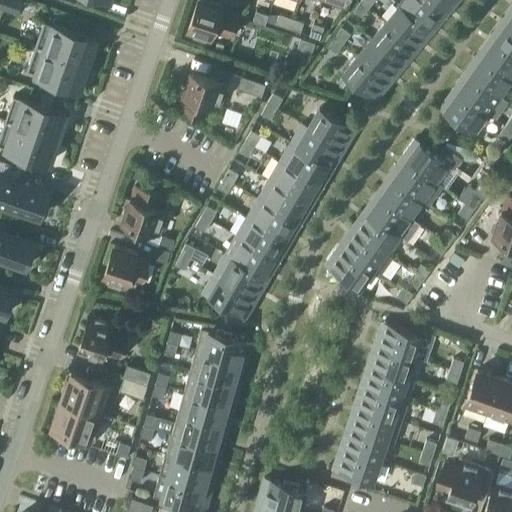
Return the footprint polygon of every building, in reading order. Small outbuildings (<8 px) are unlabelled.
[(0,0),(0,7),(18,13),(21,0),(0,0)] [(227,39),(237,10),(209,0),(197,0),(187,33),(210,41),(212,34),(227,39)] [(360,0),(359,2),(368,8),(374,0),(360,0)] [(426,0),(403,0),(399,5),(427,28),(440,12),(426,0)] [(426,0),(440,12),(450,0),(426,0)] [(368,8),(359,2),(353,11),(362,17),(368,8)] [(399,5),(385,22),(413,45),(427,28),(399,5)] [(252,21),(264,25),(268,15),(255,11),(252,21)] [(275,24),(287,28),(291,18),(279,13),(275,24)] [(291,18),(287,28),(300,32),(304,22),(291,18)] [(43,21),(35,46),(87,64),(87,63),(89,60),(91,61),(92,61),(98,44),(97,44),(94,43),(95,40),(96,39),(43,21)] [(511,24),(508,21),(495,39),(511,50),(511,24)] [(385,22),(371,38),(399,61),(413,45),(385,22)] [(309,36),(320,39),(324,26),(313,23),(309,36)] [(341,27),(334,37),(343,43),(350,33),(341,27)] [(343,43),(334,37),(327,46),(336,53),(343,43)] [(300,38),(297,48),(311,54),(315,43),(300,38)] [(371,38),(357,55),(385,78),(399,61),(371,38)] [(511,50),(495,39),(483,56),(511,77),(511,50)] [(216,43),(214,49),(221,52),(223,45),(216,43)] [(87,64),(35,46),(26,70),(79,88),(87,64)] [(385,78),(357,55),(343,72),(356,83),(360,86),(370,96),(371,95),(376,99),(390,82),(385,78)] [(483,56),(470,74),(499,95),(511,77),(483,56)] [(212,78),(226,83),(230,72),(216,67),(212,78)] [(226,84),(190,71),(178,106),(208,116),(212,105),(218,107),(226,84)] [(470,74),(457,92),(487,113),(495,119),(508,101),(499,95),(470,74)] [(237,88),(261,96),(265,84),(241,76),(237,88)] [(464,124),(472,129),(474,131),(487,113),(457,92),(452,88),(440,105),(445,109),(459,120),(462,123),(464,124)] [(273,92),(266,103),(276,108),(282,98),(273,92)] [(13,95),(5,120),(57,138),(58,137),(59,134),(61,135),(62,135),(68,119),(67,118),(65,117),(66,114),(66,113),(13,95)] [(276,108),(266,103),(260,113),(270,119),(276,108)] [(238,123),(242,111),(227,106),(223,118),(238,123)] [(302,123),(344,148),(355,130),(355,129),(350,126),(338,119),(334,116),(319,108),(308,126),(302,123)] [(57,138),(5,120),(0,133),(0,145),(49,163),(57,138)] [(302,123),(291,142),(328,164),(339,145),(344,149),(344,148),(302,123)] [(511,133),(511,130),(504,125),(497,135),(506,142),(511,133)] [(251,130),(245,140),(254,146),(260,135),(251,130)] [(433,152),(419,142),(418,142),(413,139),(401,157),(406,160),(441,186),(441,185),(435,181),(448,163),(437,155),(433,152)] [(254,146),(245,140),(239,150),(238,151),(248,156),(254,146)] [(291,142),(280,160),(317,182),(328,164),(291,142)] [(280,160),(269,179),(306,201),(317,182),(280,160)] [(406,160),(393,178),(429,203),(441,186),(406,160)] [(228,168),(223,177),(233,183),(238,173),(228,168)] [(48,191),(0,174),(0,202),(39,216),(40,212),(44,213),(50,196),(46,195),(48,191)] [(233,183),(223,177),(217,187),(227,193),(233,183)] [(393,178),(381,195),(410,216),(422,199),(428,203),(429,203),(393,178)] [(269,179),(258,198),(295,220),(306,201),(269,179)] [(133,187),(122,221),(158,234),(166,211),(159,208),(163,197),(133,187)] [(471,192),(464,202),(473,209),(481,199),(471,192)] [(381,195),(368,213),(398,234),(410,216),(381,195)] [(493,235),(511,241),(511,198),(506,197),(493,235)] [(258,198),(247,216),(284,238),(295,220),(258,198)] [(473,209),(464,202),(457,212),(466,218),(473,209)] [(207,205),(201,215),(210,221),(216,211),(207,205)] [(368,213),(356,230),(385,251),(398,234),(368,213)] [(210,221),(201,215),(195,225),(204,231),(210,221)] [(247,216),(236,235),(273,257),(284,238),(247,216)] [(446,228),(439,237),(448,244),(455,235),(446,228)] [(14,262),(26,267),(35,241),(0,229),(0,261),(12,266),(14,262)] [(343,248),(372,269),(379,274),(392,256),(385,251),(356,230),(343,248)] [(236,235),(225,254),(262,275),(273,257),(236,235)] [(448,244),(439,237),(433,246),(442,253),(448,244)] [(185,242),(180,253),(190,258),(195,247),(185,242)] [(114,244),(101,280),(125,288),(127,282),(138,286),(148,256),(114,244)] [(372,269),(343,248),(338,244),(325,262),(330,266),(341,275),(345,277),(352,282),(359,287),(372,269)] [(153,245),(149,258),(166,263),(170,251),(153,245)] [(190,258),(180,253),(174,264),(184,269),(190,258)] [(225,254),(214,272),(251,294),(262,275),(225,254)] [(511,258),(503,255),(501,263),(511,266),(511,258)] [(421,263),(414,272),(423,279),(430,270),(421,263)] [(251,294),(214,272),(202,292),(240,314),(240,313),(245,316),(246,316),(256,297),(251,294)] [(423,279),(414,272),(407,281),(417,288),(423,279)] [(14,289),(0,284),(0,312),(5,314),(14,289)] [(397,296),(406,303),(413,293),(403,287),(397,296)] [(78,348),(116,361),(127,331),(112,326),(114,320),(90,312),(78,348)] [(386,324),(379,345),(413,356),(420,335),(386,324)] [(201,327),(195,350),(246,364),(252,342),(251,342),(246,341),(246,340),(240,338),(230,336),(225,334),(223,334),(215,332),(201,327)] [(170,330),(167,341),(177,344),(181,333),(170,330)] [(177,344),(167,341),(163,353),(174,356),(177,344)] [(379,345),(372,365),(413,379),(414,379),(407,376),(413,356),(379,345)] [(195,350),(189,370),(234,383),(240,363),(245,365),(246,364),(195,350)] [(453,358),(449,368),(460,372),(463,361),(453,358)] [(122,376),(123,376),(146,384),(150,372),(127,364),(122,376)] [(372,365),(366,386),(407,400),(413,379),(372,365)] [(460,372),(449,368),(446,379),(456,382),(460,372)] [(464,405),(487,413),(499,377),(477,369),(464,405)] [(189,370),(183,391),(228,403),(234,383),(189,370)] [(158,371),(155,383),(166,386),(169,374),(158,371)] [(61,397),(60,399),(103,414),(113,387),(93,380),(92,380),(71,373),(67,384),(65,384),(60,397),(61,397)] [(146,384),(123,376),(118,390),(142,398),(147,385),(146,384)] [(487,413),(508,420),(511,408),(511,381),(499,377),(487,413)] [(166,386),(155,383),(152,394),(162,398),(166,386)] [(366,386),(359,406),(400,420),(407,400),(366,386)] [(183,391),(177,412),(222,424),(228,403),(183,391)] [(439,398),(435,410),(446,413),(450,401),(439,398)] [(103,414),(60,399),(60,401),(59,401),(55,414),(57,415),(53,426),(74,434),(94,441),(103,414)] [(359,406),(352,427),(393,441),(400,420),(359,406)] [(446,413),(435,410),(431,421),(442,425),(446,413)] [(177,412),(171,432),(217,445),(222,424),(177,412)] [(147,413),(143,425),(154,428),(157,416),(147,413)] [(154,428),(143,425),(140,436),(151,439),(154,428)] [(468,426),(464,436),(477,441),(480,430),(468,426)] [(352,427),(345,447),(379,459),(386,439),(393,442),(393,441),(352,427)] [(171,432),(165,453),(211,466),(217,445),(171,432)] [(484,448),(497,453),(500,442),(488,438),(484,448)] [(426,439),(422,450),(433,453),(436,442),(426,439)] [(120,441),(116,453),(126,456),(130,444),(120,441)] [(511,446),(500,442),(497,453),(509,457),(511,448),(511,446)] [(379,459),(345,447),(338,469),(372,480),(379,459)] [(433,453),(422,450),(418,461),(429,464),(433,453)] [(172,456),(167,476),(211,488),(205,486),(211,466),(165,453),(165,454),(172,456)] [(135,460),(133,466),(143,469),(147,458),(136,455),(135,460)] [(436,491),(470,503),(483,467),(459,459),(457,465),(446,461),(436,491)] [(143,469),(133,466),(130,478),(140,481),(143,469)] [(411,482),(422,485),(426,474),(415,471),(411,482)] [(211,488),(167,476),(161,498),(175,502),(178,502),(183,504),(199,508),(205,509),(211,488)] [(263,478),(257,500),(299,511),(305,489),(298,487),(291,485),(288,484),(283,483),(283,482),(269,479),(263,478)] [(483,511),(511,511),(511,489),(494,484),(483,511)] [(263,502),(260,511),(298,511),(299,511),(257,500),(263,502)]
